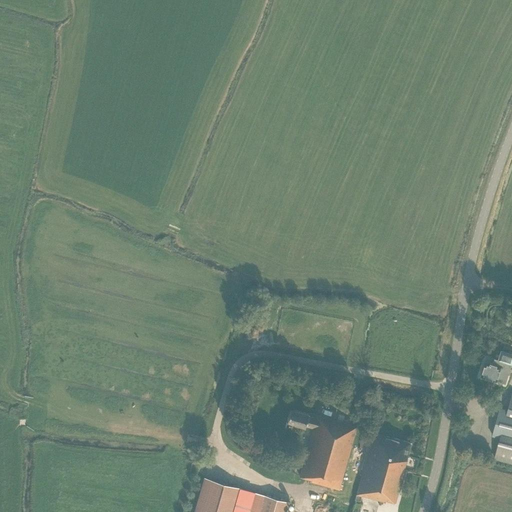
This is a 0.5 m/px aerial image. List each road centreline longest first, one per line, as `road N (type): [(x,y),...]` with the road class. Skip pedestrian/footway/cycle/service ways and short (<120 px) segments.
road 1 (tertiary): [(423,511),(467,283)]
road 2 (tertiary): [(467,283),(511,135)]
